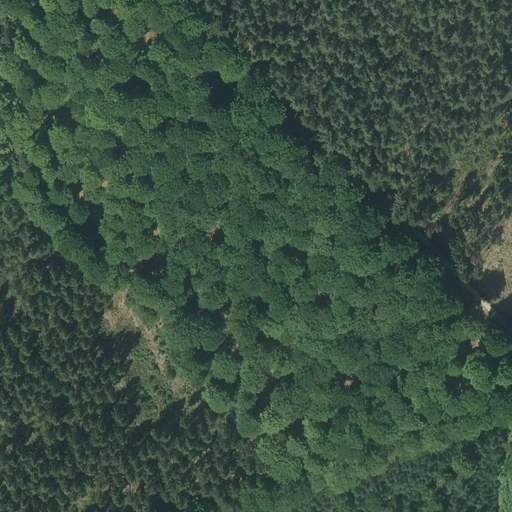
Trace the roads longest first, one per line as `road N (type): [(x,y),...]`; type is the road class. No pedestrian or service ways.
road 1 (track): [(199,0),(511,332)]
road 2 (track): [(511,368),(150,511)]
road 3 (unknown): [(511,392),(345,459),(265,511)]
